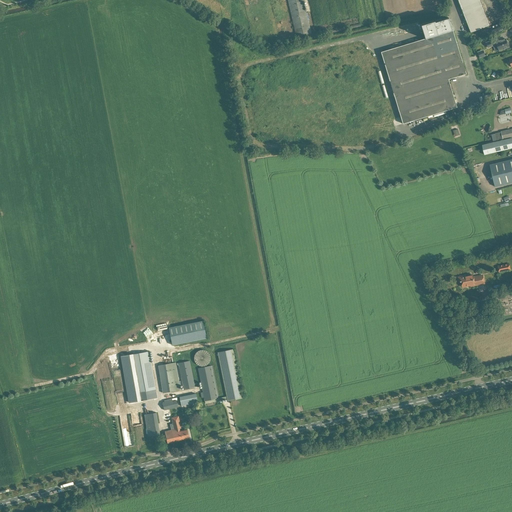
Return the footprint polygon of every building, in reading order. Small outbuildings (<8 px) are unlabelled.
[(288,0),(296,37),(311,33),(303,0),(288,0)] [(458,0),(468,25),(471,31),(471,33),(491,25),(480,0),(458,0)] [(419,26),(423,39),(381,52),(403,124),(457,107),(448,79),(466,74),(453,30),(450,31),(447,18),(432,23),(432,22),(419,26)] [(506,28),(504,22),(490,27),(493,34),(506,28)] [(486,42),(488,47),(497,44),(499,50),(509,47),(508,44),(509,44),(509,43),(508,42),(508,41),(507,41),(506,39),(502,40),(501,37),(486,42)] [(486,56),(484,49),(478,52),(480,58),(486,56)] [(511,129),(501,132),(503,139),(511,136),(511,129)] [(484,155),(511,148),(511,139),(511,138),(482,145),(484,155)] [(511,159),(490,165),(492,176),(511,171),(511,159)] [(511,171),(492,176),(495,187),(511,182),(511,171)] [(498,266),(499,272),(511,270),(509,264),(498,266)] [(461,277),(463,287),(471,285),(471,286),(485,283),(483,275),(474,277),(473,275),(466,277),(466,276),(461,277)] [(169,327),(172,345),(207,338),(203,321),(169,327)] [(194,357),(194,358),(194,359),(194,360),(195,361),(195,362),(196,363),(197,364),(198,365),(199,366),(200,366),(201,366),(202,366),(203,366),(204,366),(205,366),(206,365),(207,365),(208,364),(209,363),(210,362),(210,361),(210,360),(210,359),(211,359),(211,358),(211,357),(210,356),(210,355),(210,354),(209,354),(209,353),(208,352),(207,352),(207,351),(206,351),(205,350),(204,350),(203,350),(202,350),(201,350),(200,350),(199,350),(199,351),(198,351),(197,352),(196,352),(196,353),(195,354),(195,355),(194,356),(194,357)] [(204,397),(205,403),(227,399),(227,401),(243,398),(233,350),(218,353),(227,396),(218,398),(211,366),(198,368),(203,392),(201,392),(202,398),(204,397)] [(121,356),(129,402),(157,398),(149,351),(121,356)] [(179,363),(184,389),(195,387),(190,361),(179,363)] [(176,362),(159,365),(164,393),(180,390),(176,362)] [(180,397),(181,406),(198,402),(196,394),(180,397)] [(162,402),(164,410),(178,406),(176,399),(162,402)] [(160,435),(156,409),(144,411),(148,437),(160,435)] [(165,431),(166,438),(168,443),(189,438),(187,429),(180,430),(179,427),(181,427),(178,414),(170,416),(172,424),(174,424),(175,429),(165,431)]
